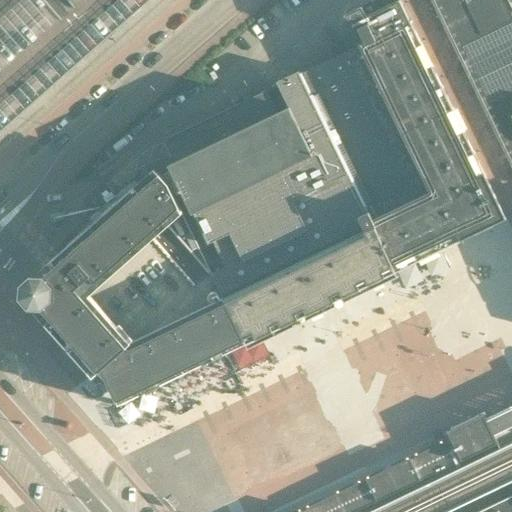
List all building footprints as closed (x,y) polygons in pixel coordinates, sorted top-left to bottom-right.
[(0,0),(0,133),(150,0),(0,0)] [(389,258),(396,272),(506,219),(485,174),(474,152),(464,131),(453,109),(443,87),(432,65),(422,43),(411,22),(411,20),(409,21),(399,0),(380,9),(375,0),(370,2),(344,15),(350,26),(359,46),(364,55),(307,82),(303,72),(300,74),(366,212),(357,217),(365,235),(379,263),(389,258)] [(511,0),(502,0),(511,19),(482,33),(465,0),(430,0),(482,107),(511,169),(511,0)] [(226,302),(246,344),(248,348),(274,336),(299,323),(325,311),(346,301),(371,289),(398,276),(396,272),(389,258),(379,263),(365,235),(357,217),(366,212),(300,74),(299,72),(277,82),(279,85),(266,91),(164,140),(165,142),(175,162),(169,165),(181,190),(173,194),(180,207),(226,302)] [(180,207),(173,194),(170,187),(169,184),(160,174),(149,183),(146,186),(140,191),(135,186),(118,201),(92,224),(66,247),(49,262),(54,268),(45,275),(31,274),(20,284),(19,298),(29,309),(43,310),(51,318),(45,323),(69,350),(93,377),(99,371),(106,379),(105,379),(107,383),(108,382),(112,390),(111,390),(118,405),(151,390),(246,344),(226,302),(180,207)] [(496,416),(486,421),(511,475),(511,408),(510,409),(499,414),(496,416)] [(511,511),(511,475),(486,421),(484,415),(483,413),(479,415),(478,414),(476,415),(477,416),(453,428),(452,427),(450,428),(451,429),(447,431),(448,433),(451,438),(443,442),(439,443),(439,444),(418,455),(417,454),(414,456),(410,459),(409,458),(405,460),(405,461),(397,465),(396,464),(391,466),(392,467),(383,471),(383,470),(378,473),(379,473),(370,477),(365,479),(366,480),(361,482),(361,481),(357,483),(357,484),(353,486),(353,485),(348,487),(349,488),(340,492),(340,491),(335,493),(336,494),(323,501),(322,500),(318,502),(318,503),(310,507),(309,506),(306,508),(301,511),(301,510),(297,511),(511,511)]
